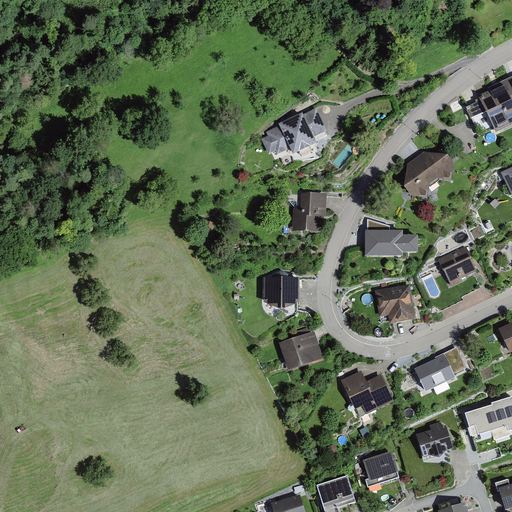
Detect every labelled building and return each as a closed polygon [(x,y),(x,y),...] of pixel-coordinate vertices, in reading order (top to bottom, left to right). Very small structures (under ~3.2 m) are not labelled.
[(511,78),(502,83),(511,104),(511,78)] [(511,128),(511,104),(502,83),(488,90),(490,93),(478,98),(496,136),(511,128)] [(319,143),(316,137),(328,132),(317,111),(305,116),(304,113),(279,125),(281,128),(266,135),(268,138),(262,141),(269,157),(276,154),(278,159),(292,152),(294,155),(319,143)] [(413,201),(430,201),(432,185),(440,181),(454,182),(457,166),(450,159),(426,152),(409,165),(407,195),(413,201)] [(511,170),(502,175),(511,197),(511,170)] [(320,233),(320,220),(327,220),(327,197),(302,196),(301,210),(294,209),(293,233),(320,233)] [(405,233),(366,233),(366,258),(403,258),(403,254),(419,254),(419,238),(405,238),(405,233)] [(461,281),(477,274),(465,248),(439,260),(452,288),(462,283),(461,281)] [(264,304),(282,313),(300,306),(300,281),(264,281),(264,304)] [(383,323),(418,316),(411,283),(377,289),(383,323)] [(511,358),(511,318),(497,325),(511,358)] [(315,332),(281,343),(292,374),(326,363),(315,332)] [(415,372),(426,396),(455,382),(444,358),(415,372)] [(404,400),(387,370),(370,379),(363,367),(342,378),(366,421),(404,400)] [(511,398),(464,412),(476,455),(511,444),(511,398)] [(454,452),(446,428),(443,429),(441,424),(430,427),(431,433),(417,437),(423,460),(429,458),(440,462),(448,453),(454,452)] [(396,453),(364,463),(371,484),(402,474),(396,453)] [(353,478),(319,489),(325,511),(330,511),(360,502),(353,478)] [(308,511),(302,496),(274,507),(275,511),(308,511)] [(473,511),(470,503),(440,511),(473,511)]
